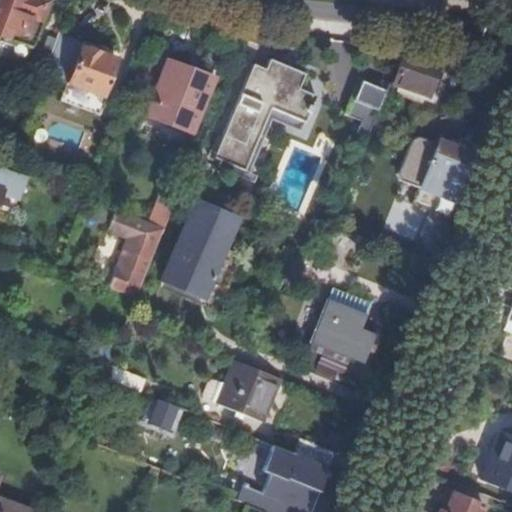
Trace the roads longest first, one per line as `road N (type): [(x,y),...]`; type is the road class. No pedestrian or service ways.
road 1 (residential): [(511,154),(367,511)]
road 2 (residential): [(511,46),(435,24),(257,0)]
